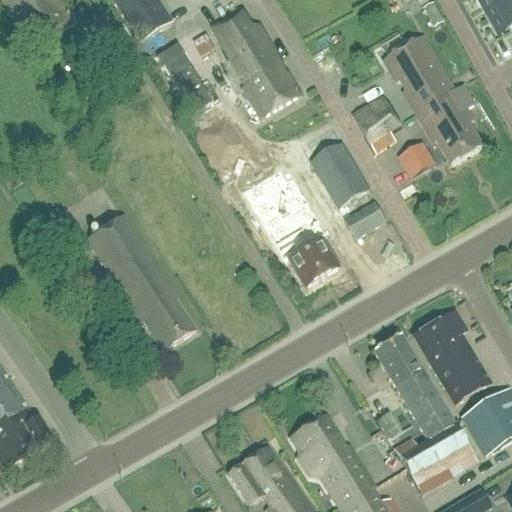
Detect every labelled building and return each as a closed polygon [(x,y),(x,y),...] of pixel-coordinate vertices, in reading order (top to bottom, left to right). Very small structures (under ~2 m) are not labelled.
[(0,0),(0,2),(6,14),(20,35),(30,52),(73,28),(58,3),(54,5),(50,0),(0,0)] [(140,49),(143,47),(170,29),(151,0),(117,0),(110,5),(140,49)] [(511,0),(479,0),(488,16),(511,1),(511,0)] [(500,37),(511,30),(511,1),(488,16),(500,37)] [(251,31),(241,14),(212,32),(244,90),(245,96),(262,124),(302,100),(287,77),(284,79),(281,74),(284,70),(259,29),(251,31)] [(424,42),(387,65),(405,96),(401,99),(415,121),(464,92),(463,91),(455,94),(440,70),(424,42)] [(106,77),(119,69),(106,46),(93,55),(106,77)] [(187,79),(217,121),(240,104),(210,62),(187,79)] [(464,92),(415,121),(423,135),(428,133),(452,172),(485,153),(469,127),(474,125),(468,115),(475,110),(464,92)] [(370,148),(400,130),(383,102),(353,121),(370,148)] [(400,130),(370,148),(376,160),(396,146),(391,138),(401,132),(400,130)] [(339,214),(370,195),(342,149),(311,168),(339,214)] [(421,177),(410,159),(399,165),(411,184),(421,177)] [(281,174),(243,197),(285,267),(289,265),(307,294),(341,273),(323,243),(327,241),(319,228),(321,228),(294,183),(287,184),(281,174)] [(356,245),(386,228),(374,209),(345,226),(356,245)] [(195,336),(174,305),(176,303),(123,222),(85,246),(139,328),(141,327),(162,358),(195,336)] [(82,265),(61,230),(37,245),(60,280),(62,278),(82,308),(92,302),(73,272),(82,265)] [(452,411),(490,389),(461,339),(466,336),(454,316),(411,341),(452,411)] [(425,444),(452,427),(400,341),(373,357),(425,444)] [(34,425),(0,372),(0,467),(5,475),(36,457),(37,457),(52,448),(38,423),(34,425)] [(361,408),(378,408),(378,393),(360,394),(361,408)] [(511,447),(511,399),(509,394),(498,401),(498,400),(459,424),(483,464),(511,447)] [(386,446),(387,446),(401,436),(388,417),(373,427),(386,446)] [(335,511),(344,511),(373,494),(373,493),(375,491),(349,452),(346,454),(325,420),(289,442),(298,455),(296,463),(308,483),(319,486),(335,511)] [(452,427),(425,444),(426,446),(416,453),(410,443),(392,453),(420,501),(477,468),(455,429),(454,430),(452,427)] [(309,511),(265,451),(227,479),(249,511),(262,503),(268,511),(309,511)] [(373,494),(344,511),(395,511),(390,503),(380,506),(373,494)] [(489,511),(479,494),(449,511),(489,511)]
